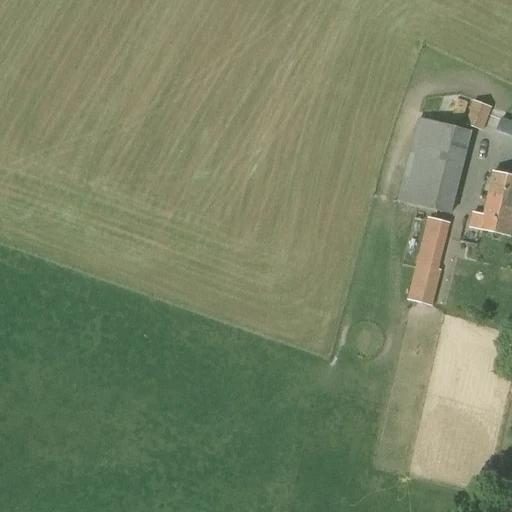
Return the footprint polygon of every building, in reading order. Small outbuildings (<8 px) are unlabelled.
[(492,109),(474,102),(465,124),(483,131),(492,109)] [(398,202),(451,215),(472,133),(419,119),(398,202)] [(511,123),(501,119),(494,137),(511,143),(511,123)] [(473,214),(470,228),(511,237),(511,230),(511,177),(493,173),(484,216),(473,214)] [(408,301),(433,307),(442,271),(438,270),(450,224),(428,219),(408,301)]
